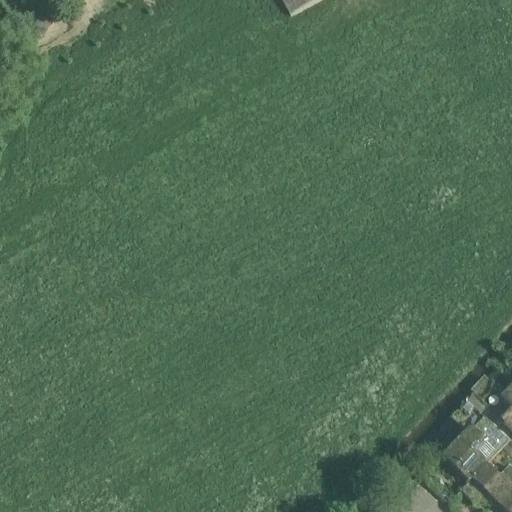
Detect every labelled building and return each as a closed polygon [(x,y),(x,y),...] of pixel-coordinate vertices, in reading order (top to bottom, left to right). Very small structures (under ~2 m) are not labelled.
[(280,0),(291,18),(324,0),(280,0)] [(511,393),(492,414),(511,433),(511,393)] [(449,458),(444,462),(469,486),(469,487),(473,482),(485,469),(509,445),(485,421),(449,458)] [(469,487),(462,494),(474,507),(486,494),(499,507),(511,494),(511,492),(511,471),(510,470),(498,482),(485,469),(473,482),(469,487)] [(511,511),(511,492),(511,494),(499,507),(504,511),(511,511)]
